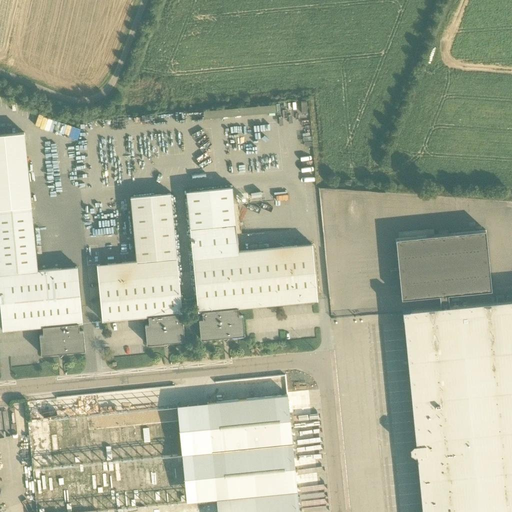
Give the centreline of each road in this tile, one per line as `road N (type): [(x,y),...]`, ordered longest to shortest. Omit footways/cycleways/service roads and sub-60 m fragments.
road 1 (unclassified): [(345,511),(334,394),(315,370),(0,396)]
road 2 (unclassified): [(0,75),(75,106),(100,104),(111,95),(150,0)]
